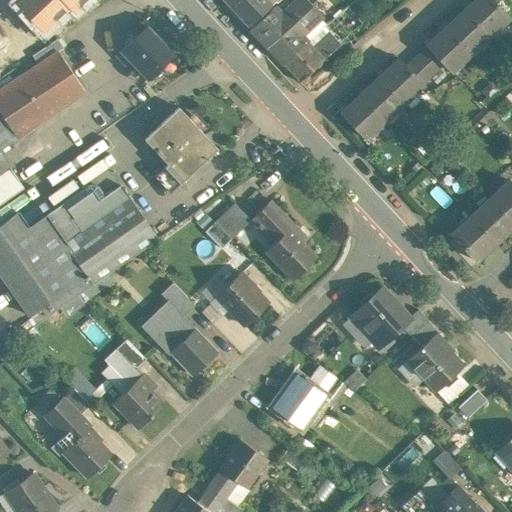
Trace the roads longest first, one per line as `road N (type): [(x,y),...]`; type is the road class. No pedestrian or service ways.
road 1 (residential): [(394,222),(169,446),(122,511)]
road 2 (residential): [(291,112),(434,0)]
road 3 (tertiary): [(188,0),(291,112)]
road 4 (tertiary): [(291,112),(394,222)]
